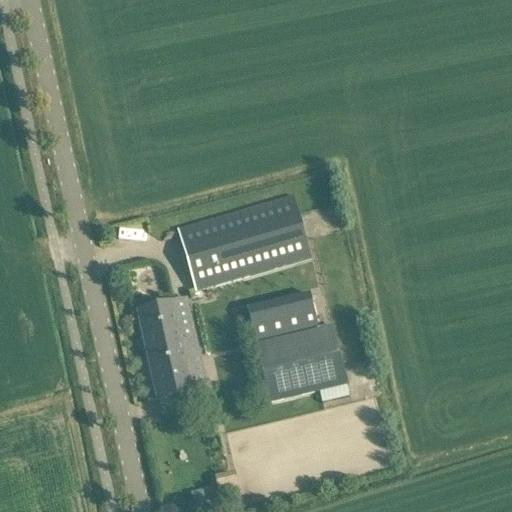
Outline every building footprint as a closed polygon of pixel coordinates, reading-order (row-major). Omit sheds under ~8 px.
[(196,294),(215,289),(312,261),(294,198),(178,232),(196,294)] [(319,332),(310,295),(247,310),(270,405),(347,387),(333,328),(319,332)] [(158,402),(177,398),(196,394),(189,361),(200,358),(187,301),(157,308),(138,313),(158,402)] [(202,416),(222,411),(220,402),(200,407),(202,416)] [(234,475),(213,480),(216,495),(237,491),(234,475)] [(196,506),(206,504),(204,493),(194,496),(196,506)]
